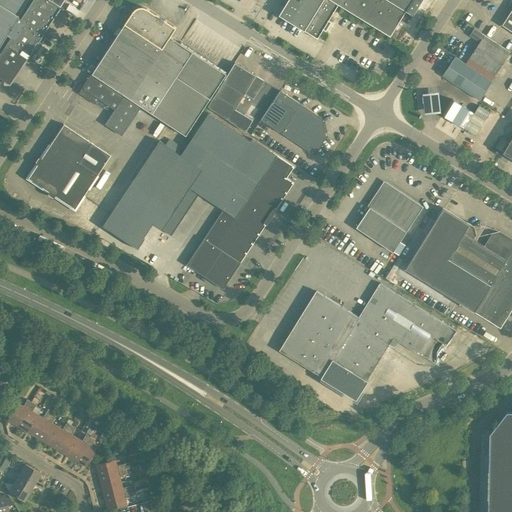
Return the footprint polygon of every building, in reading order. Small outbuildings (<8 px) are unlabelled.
[(0,0),(0,44),(6,35),(9,36),(4,44),(0,50),(0,77),(9,83),(25,58),(51,18),(58,7),(46,0),(32,0),(12,31),(9,29),(27,0),(48,0),(59,6),(63,0),(0,0)] [(288,0),(279,15),(310,34),(317,39),(323,30),(323,29),(326,31),(331,23),(328,21),(338,5),(342,7),(355,15),(390,37),(406,10),(413,15),(414,15),(419,5),(420,4),(422,0),(288,0)] [(176,28),(164,20),(159,17),(150,11),(144,7),(139,7),(135,10),(129,19),(92,74),(187,136),(226,75),(227,74),(171,37),(176,28)] [(511,9),(502,25),(511,31),(511,9)] [(469,59),(466,64),(491,81),(495,76),(510,52),(474,29),(470,35),(480,42),(469,59)] [(491,81),(466,64),(455,57),(443,76),(479,100),(491,81)] [(264,81),(235,63),(229,73),(213,98),(212,97),(207,106),(246,130),(254,118),(236,108),(245,94),(253,99),(264,81)] [(91,74),(78,93),(80,94),(95,104),(98,99),(114,110),(105,124),(122,136),(141,107),(91,74)] [(438,88),(423,90),(425,110),(440,109),(438,88)] [(322,119),(280,91),(260,120),(314,155),(326,137),(325,133),(327,132),(325,132),(323,124),(326,123),(323,123),(322,119)] [(451,99),(441,115),(465,129),(474,114),(472,112),(472,111),(451,99)] [(108,218),(124,229),(130,221),(136,212),(171,235),(199,193),(223,209),(186,264),(223,289),(241,262),(239,261),(245,253),(247,254),(247,253),(246,252),(252,243),(253,244),(254,243),(252,242),(258,234),(259,234),(260,234),(258,233),(264,224),(266,225),(277,208),(275,207),(281,198),(283,199),(283,198),(282,197),(285,192),(287,193),(287,192),(286,191),(292,182),(293,183),(294,182),(285,177),(292,166),(294,167),(294,166),(252,138),(250,141),(209,113),(181,155),(159,141),(108,218)] [(46,193),(53,198),(54,196),(74,209),(109,155),(64,125),(63,124),(41,158),(39,157),(35,164),(36,165),(27,178),(47,191),(46,193)] [(511,157),(511,137),(503,152),(511,157)] [(495,148),(501,152),(508,141),(502,138),(495,148)] [(365,214),(356,228),(358,229),(360,230),(393,252),(399,255),(406,245),(400,242),(407,231),(406,231),(422,209),(422,207),(423,207),(386,183),(374,201),(372,199),(367,206),(369,208),(365,214)] [(443,209),(442,211),(422,243),(406,269),(500,327),(511,307),(511,239),(500,232),(493,234),(485,246),(478,242),(473,238),(475,234),(473,227),(460,219),(443,209)] [(285,341),(280,350),(356,397),(393,338),(432,362),(435,364),(440,356),(456,330),(432,315),(380,283),(359,317),(326,297),(316,291),(285,341)] [(56,404),(59,398),(54,395),(51,401),(56,404)] [(7,420),(17,426),(33,398),(29,396),(27,399),(26,399),(22,406),(17,402),(7,420)] [(33,398),(17,426),(26,432),(37,414),(31,411),(35,404),(37,400),(34,398),(33,398)] [(37,414),(26,432),(36,437),(50,413),(53,409),(49,407),(47,411),(46,411),(42,417),(37,414)] [(511,511),(511,411),(511,412),(507,412),(490,434),(488,511),(511,511)] [(50,413),(36,437),(46,443),(56,426),(51,423),(55,416),(50,413)] [(66,455),(76,437),(71,434),(74,428),(74,427),(77,422),(73,420),(70,425),(56,449),(66,455)] [(56,426),(46,443),(56,449),(70,425),(66,422),(62,429),(56,426)] [(76,437),(66,455),(75,461),(90,437),(92,432),(88,430),(86,434),(85,434),(81,441),(76,437)] [(94,439),(90,437),(75,461),(85,467),(96,449),(90,446),(94,439)] [(95,464),(98,475),(125,468),(123,463),(116,465),(114,459),(95,464)] [(24,464),(19,473),(34,482),(40,473),(24,464)] [(125,468),(98,475),(100,487),(120,481),(118,475),(126,473),(132,472),(131,467),(125,468)] [(13,482),(29,491),(34,482),(19,473),(13,482)] [(120,481),(100,487),(103,498),(134,490),(133,485),(122,488),(120,481)] [(23,501),(29,491),(13,482),(8,492),(23,501)] [(135,494),(134,490),(103,498),(106,509),(126,504),(124,497),(132,495),(135,494)] [(4,494),(0,495),(0,511),(6,511),(9,511),(4,494)]
